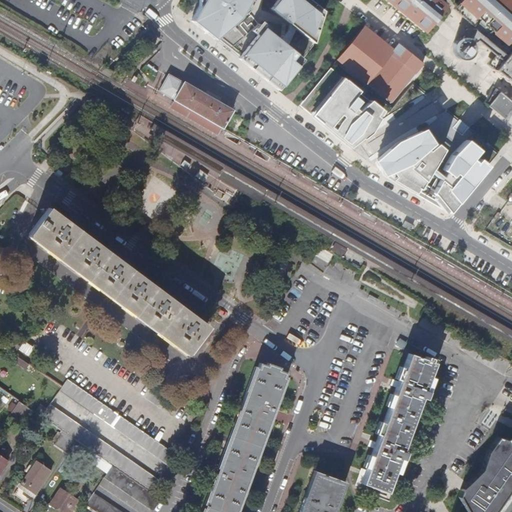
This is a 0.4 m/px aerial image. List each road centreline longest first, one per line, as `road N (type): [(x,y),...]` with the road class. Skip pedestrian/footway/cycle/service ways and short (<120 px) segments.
road 1 (residential): [(4,158),(254,330)]
road 2 (residential): [(352,176),(175,35),(156,0)]
road 3 (residential): [(489,379),(348,297),(319,370)]
road 4 (residential): [(162,511),(216,388),(254,330)]
road 5 (residential): [(402,511),(489,379)]
road 6 (residential): [(319,370),(266,511)]
